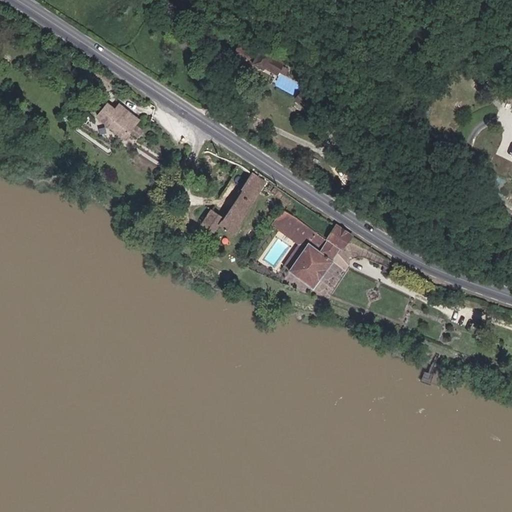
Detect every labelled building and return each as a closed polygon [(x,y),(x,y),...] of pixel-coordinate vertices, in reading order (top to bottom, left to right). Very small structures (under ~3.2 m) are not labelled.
[(288,63),(248,40),(241,53),(269,69),(271,65),(283,72),(286,66),(288,63)] [(280,76),(283,72),(271,65),(269,69),(280,76)] [(286,66),(283,72),(289,76),(293,69),(286,66)] [(319,105),(307,93),(302,97),(314,110),(319,105)] [(119,109),(112,103),(102,117),(130,138),(145,119),(124,103),(119,109)] [(257,170),(228,214),(216,207),(204,225),(217,234),(225,222),(237,230),(271,179),(257,170)] [(286,192),(276,185),(273,191),(282,197),(286,192)] [(314,241),(295,269),(320,286),(338,260),(335,258),(344,245),(348,247),(356,235),(342,225),(333,239),(286,207),(279,218),(314,241)] [(288,264),(295,269),(314,241),(279,218),(274,225),(302,244),(288,264)]
